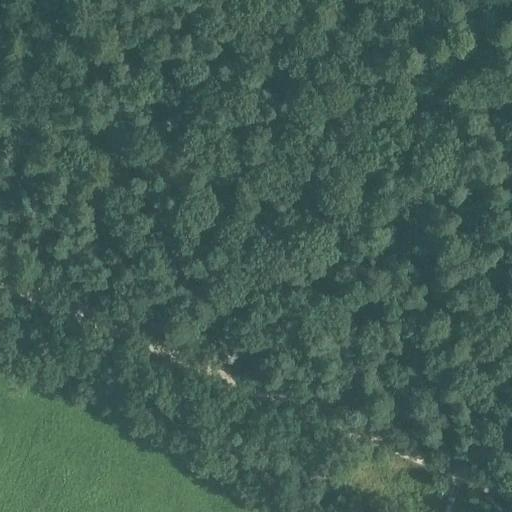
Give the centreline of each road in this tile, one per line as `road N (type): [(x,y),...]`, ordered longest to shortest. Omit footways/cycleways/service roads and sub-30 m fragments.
road 1 (track): [(511,493),(0,277)]
road 2 (track): [(110,0),(0,184)]
